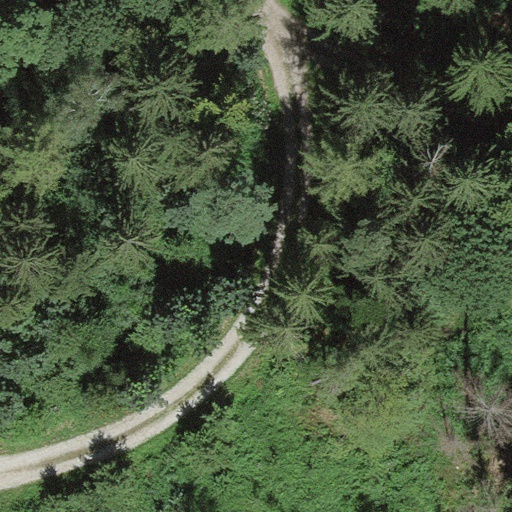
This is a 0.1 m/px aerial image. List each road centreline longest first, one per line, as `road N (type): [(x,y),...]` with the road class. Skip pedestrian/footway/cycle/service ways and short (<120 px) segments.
road 1 (track): [(282,65),(291,182),(260,284),(200,389),(63,466),(0,490)]
road 2 (track): [(240,0),(282,65),(511,133)]
